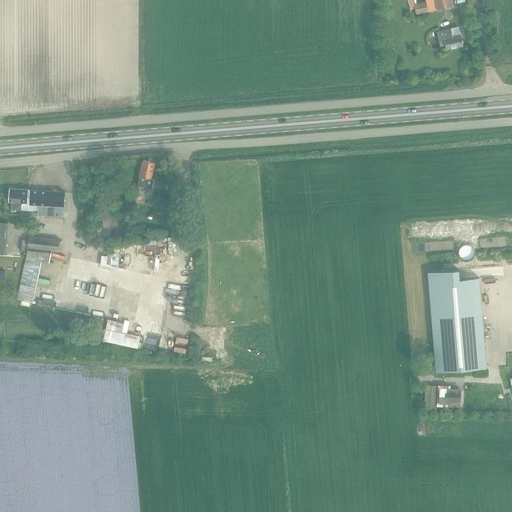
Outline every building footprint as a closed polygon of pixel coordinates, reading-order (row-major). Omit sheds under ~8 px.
[(438,10),(453,6),(451,0),(424,0),(425,1),(416,3),(415,0),(407,0),(410,10),(414,9),(415,14),(438,10)] [(447,51),(463,47),(458,27),(438,31),(441,42),(445,42),(447,51)] [(467,44),(471,64),(477,62),(473,42),(467,44)] [(146,178),(152,180),(155,164),(143,161),(139,177),(140,177),(138,184),(144,186),(146,178)] [(152,191),(166,194),(168,183),(154,180),(152,191)] [(22,203),(27,203),(28,191),(10,190),(10,202),(12,202),(12,210),(22,211),(22,203)] [(38,215),(64,217),(65,193),(30,191),(29,204),(38,205),(38,215)] [(165,210),(171,211),(174,198),(168,196),(165,210)] [(13,230),(21,230),(22,222),(13,222),(13,230)] [(90,239),(98,240),(101,227),(92,226),(90,239)] [(50,251),(59,252),(60,240),(29,237),(29,241),(21,240),(20,252),(25,253),(15,300),(31,303),(40,262),(48,263),(50,251)] [(73,244),(86,248),(88,241),(75,238),(73,244)] [(116,253),(116,263),(124,264),(124,253),(116,253)] [(479,268),(504,269),(504,259),(480,258),(479,268)] [(479,278),(453,280),(453,270),(428,272),(436,372),(486,368),(479,278)] [(465,390),(465,391),(460,391),(460,389),(448,389),(448,385),(424,385),(424,411),(497,412),(498,390),(465,390)]
